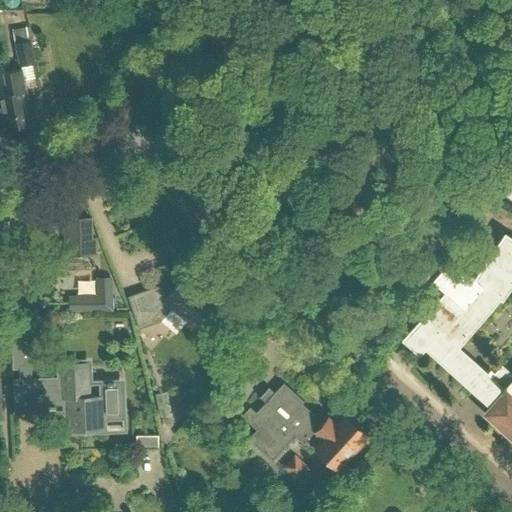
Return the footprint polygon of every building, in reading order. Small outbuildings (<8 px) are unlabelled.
[(14,40),(19,63),(34,60),(29,37),(14,40)] [(20,69),(4,72),(8,92),(0,93),(0,106),(1,106),(5,126),(9,125),(9,128),(17,126),(17,124),(31,121),(25,89),(24,89),(20,69)] [(92,217),(63,218),(63,255),(98,254),(97,237),(92,238),(92,217)] [(0,307),(2,307),(1,298),(22,297),(22,278),(0,278),(0,236),(8,236),(7,220),(0,220),(0,307)] [(511,280),(511,239),(505,235),(475,279),(482,285),(465,305),(448,290),(405,339),(419,351),(425,345),(491,405),(484,412),(511,437),(511,373),(502,365),(491,378),(455,346),(500,295),(501,296),(511,280)] [(158,286),(127,296),(139,329),(160,321),(172,308),(186,321),(189,318),(202,328),(224,302),(211,291),(208,294),(185,274),(169,293),(160,285),(158,286)] [(103,429),(102,416),(122,415),(121,382),(114,382),(114,380),(107,381),(107,382),(100,383),(100,395),(87,396),(85,361),(60,362),(61,387),(47,388),(46,379),(31,379),(31,363),(34,363),(33,328),(15,329),(18,410),(47,409),(47,401),(64,401),(65,430),(103,429)] [(314,447),(337,469),(367,436),(344,415),(336,424),(328,417),(320,426),(310,417),(314,413),(301,401),(303,398),(283,381),(274,391),(268,386),(259,396),(265,401),(256,412),(250,406),(242,416),(257,429),(248,439),(274,461),(296,436),(306,445),(309,442),(314,447)]
